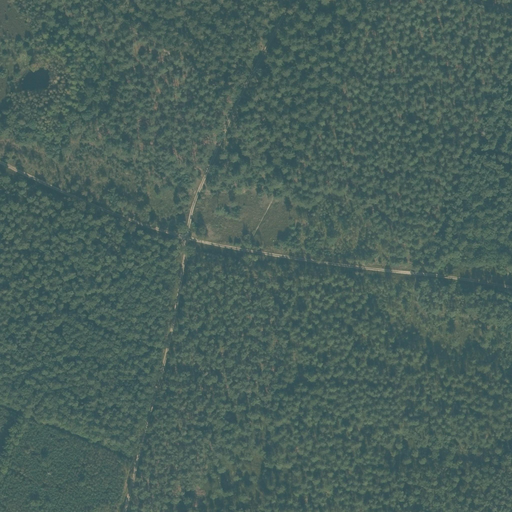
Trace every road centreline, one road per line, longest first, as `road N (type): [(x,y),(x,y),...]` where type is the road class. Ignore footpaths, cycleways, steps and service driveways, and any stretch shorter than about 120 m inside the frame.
road 1 (track): [(0,157),(187,238),(511,288)]
road 2 (track): [(295,0),(194,202),(172,328),(133,458)]
road 3 (track): [(87,0),(240,97),(322,102),(511,157)]
